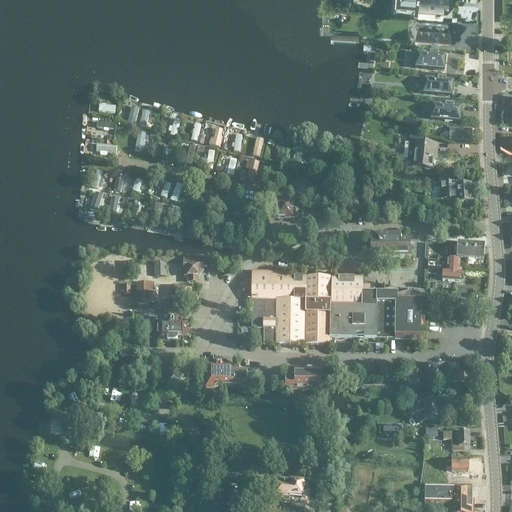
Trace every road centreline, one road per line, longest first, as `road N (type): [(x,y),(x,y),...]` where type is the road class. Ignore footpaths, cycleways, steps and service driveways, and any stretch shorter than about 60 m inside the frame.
road 1 (residential): [(250,268),(199,350),(283,360),(487,360)]
road 2 (tertiary): [(487,360),(499,278),(487,85)]
road 3 (tertiary): [(495,511),(487,360)]
